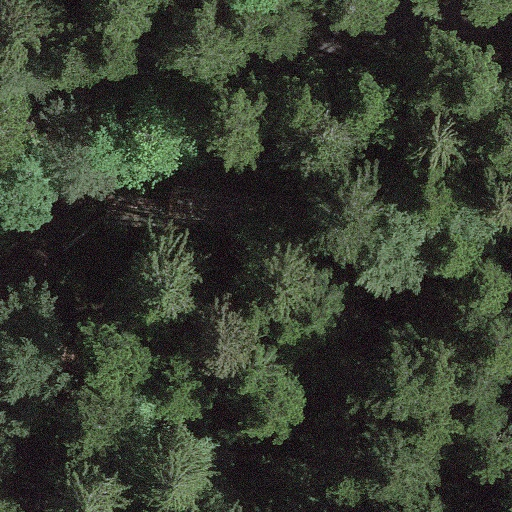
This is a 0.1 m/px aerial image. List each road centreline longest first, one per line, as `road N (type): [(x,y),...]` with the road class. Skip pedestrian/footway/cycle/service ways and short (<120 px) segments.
road 1 (track): [(0,363),(48,236),(81,185),(123,159),(172,147),(511,118)]
road 2 (unclassified): [(0,132),(57,81),(108,66),(237,55),(511,9)]
